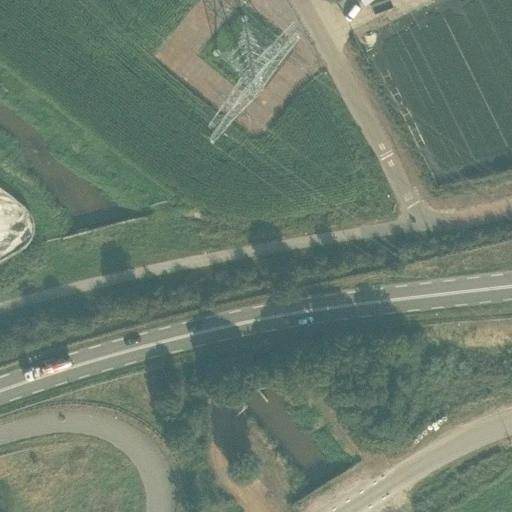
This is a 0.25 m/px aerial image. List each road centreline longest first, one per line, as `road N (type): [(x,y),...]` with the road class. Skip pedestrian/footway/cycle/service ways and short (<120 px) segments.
road 1 (secondary): [(0,391),(215,326),(511,285)]
road 2 (unclassified): [(423,222),(300,0)]
road 3 (unclassified): [(340,511),(434,452),(511,421)]
